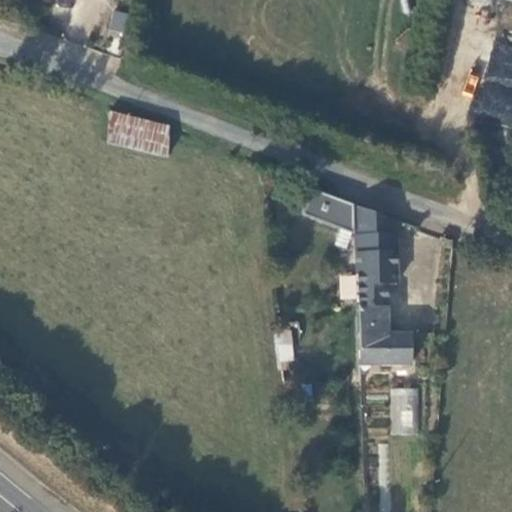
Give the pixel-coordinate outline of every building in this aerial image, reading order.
[(113,11),(110,30),(123,33),(127,13),(113,11)] [(511,48),(490,44),(476,116),(511,123),(511,48)] [(167,131),(109,111),(109,135),(168,157),(167,131)] [(391,295),(386,237),(403,242),(406,234),(301,196),(291,221),(337,239),(340,274),(351,273),(360,379),(410,375),(407,343),(379,346),(375,296),(391,295)] [(276,362),(293,361),(292,328),(274,329),(276,362)] [(391,388),(389,434),(416,435),(418,388),(391,388)]
